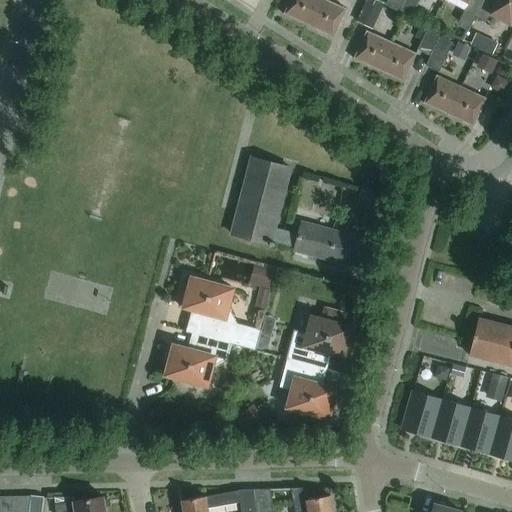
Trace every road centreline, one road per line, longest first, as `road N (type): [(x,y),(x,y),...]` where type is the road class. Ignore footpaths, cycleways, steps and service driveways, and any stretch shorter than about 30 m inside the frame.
road 1 (residential): [(365,459),(434,167)]
road 2 (residential): [(434,167),(423,150),(187,0)]
road 3 (residential): [(130,462),(365,459)]
road 4 (residential): [(511,498),(365,459)]
road 5 (residential): [(0,464),(130,462)]
road 6 (residential): [(29,0),(0,117)]
